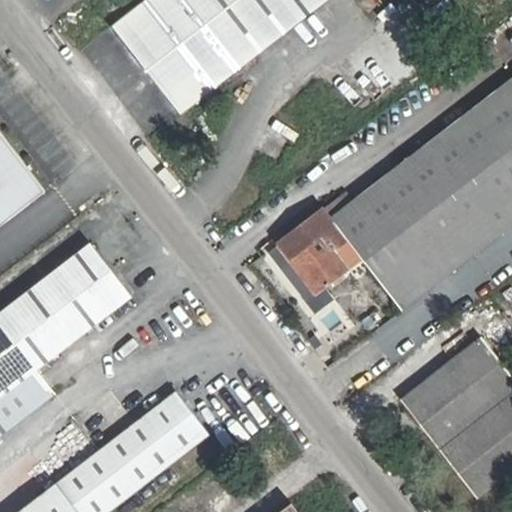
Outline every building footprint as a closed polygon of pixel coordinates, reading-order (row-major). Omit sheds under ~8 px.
[(323,0),(142,0),(109,25),(175,112),(323,0)] [(335,244),(345,236),(362,256),(511,147),(511,81),(352,203),(343,190),(265,247),(303,300),(343,270),(319,236),(326,231),(335,244)] [(0,218),(46,183),(0,123),(0,218)] [(511,232),(511,147),(362,256),(403,312),(511,232)] [(362,256),(345,236),(335,244),(326,231),(319,236),(343,270),(362,256)] [(0,411),(12,428),(60,390),(40,364),(136,290),(94,238),(0,310),(0,411)] [(511,472),(511,382),(483,342),(401,404),(471,502),(511,472)] [(177,383),(12,511),(105,511),(213,430),(177,383)] [(0,437),(12,428),(0,411),(0,437)] [(304,511),(295,499),(276,511),(304,511)]
